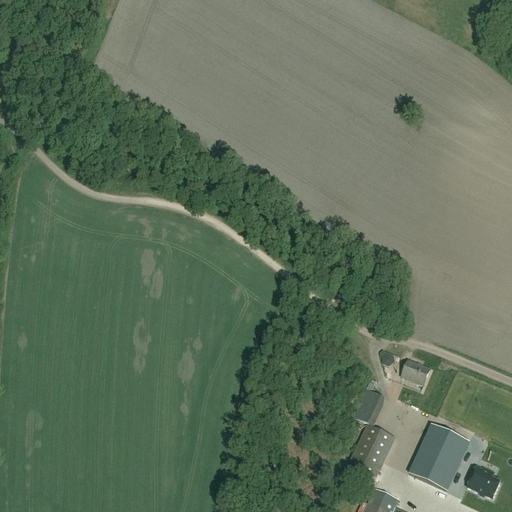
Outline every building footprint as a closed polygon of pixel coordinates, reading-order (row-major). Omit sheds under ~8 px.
[(345,357),(345,354),(332,352),(330,361),(344,363),(344,361),(346,361),(347,357),(345,357)] [(431,372),(408,363),(401,380),(424,389),(431,372)] [(370,393),(357,421),(370,427),(381,405),(384,406),(386,401),(370,393)] [(395,441),(368,428),(349,467),(376,480),(395,441)] [(410,477),(446,494),(469,445),(432,428),(410,477)] [(500,486),(491,481),(494,476),(484,472),(483,473),(476,470),(467,490),(493,502),(500,486)] [(365,511),(394,511),(399,503),(375,492),(369,505),(365,511)]
